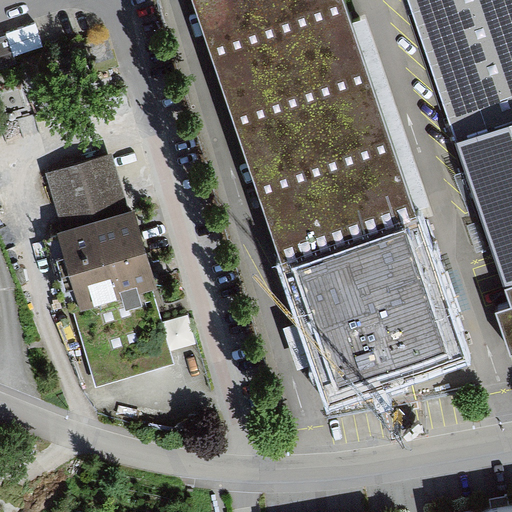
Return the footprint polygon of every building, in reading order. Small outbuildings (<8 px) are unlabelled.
[(196,0),(328,393),(465,347),(348,0),(196,0)] [(511,0),(407,0),(511,295),(511,0)] [(6,33),(0,34),(0,66),(15,61),(6,33)] [(116,156),(56,174),(95,305),(167,284),(145,209),(133,212),(116,156)] [(511,511),(511,501),(443,511),(511,511)]
